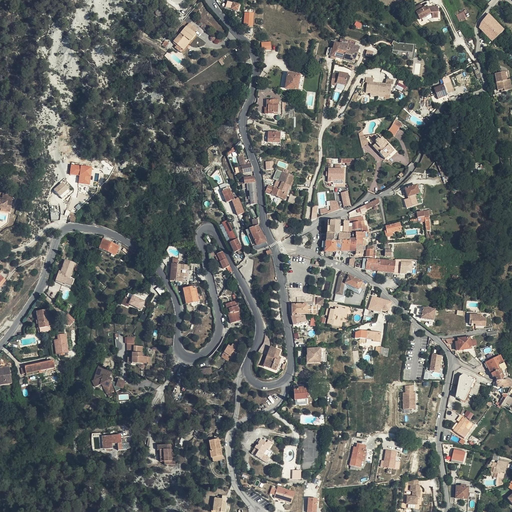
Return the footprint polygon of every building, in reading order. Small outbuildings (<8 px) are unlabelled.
[(438,6),(417,7),(418,17),(432,15),(433,18),(439,17),(438,6)] [(254,15),(246,14),(244,26),(252,27),(254,15)] [(190,15),(189,17),(188,18),(177,31),(179,33),(187,23),(191,17),(192,17),(190,15)] [(462,15),(456,17),(459,24),(465,21),(462,15)] [(503,31),(488,15),(481,23),(479,29),(482,32),(482,34),(486,42),(488,44),(491,41),(492,42),(503,31)] [(197,30),(190,24),(189,23),(189,24),(174,42),(184,50),(195,35),(194,33),(197,30)] [(398,45),(393,42),(394,51),(390,54),(395,58),(399,52),(407,53),(407,61),(413,62),(415,46),(398,45)] [(359,48),(354,47),(349,45),(341,45),(340,44),(334,43),(331,56),(354,64),(355,60),(345,57),(347,50),(357,53),(359,48)] [(355,60),(357,53),(347,50),(345,57),(355,60)] [(338,74),(333,74),(331,85),(336,86),(336,84),(345,86),(348,74),(338,72),(338,74)] [(507,81),(506,73),(505,72),(495,75),(498,91),(501,90),(504,89),(504,92),(511,90),(510,80),(507,81)] [(304,75),(299,74),(299,76),(289,75),(286,89),(297,90),(296,93),(301,93),(304,75)] [(374,78),(366,77),(365,83),(366,83),(365,94),(390,96),(391,87),(392,87),(393,81),(385,80),(384,84),(373,83),(374,78)] [(395,88),(403,92),(407,83),(399,80),(395,88)] [(451,82),(445,84),(448,91),(454,89),(451,82)] [(448,91),(445,84),(434,88),(438,100),(447,96),(446,92),(448,91)] [(278,114),(278,101),(267,101),(267,109),(268,109),(268,115),(274,115),(274,113),(278,114)] [(402,124),(396,119),(393,124),(400,128),(402,124)] [(400,128),(393,124),(391,127),(390,129),(388,130),(386,132),(394,137),(400,128)] [(277,133),(270,133),(269,133),(268,143),(280,144),(281,133),(277,133)] [(369,142),(385,160),(394,152),(378,134),(371,135),(365,136),(369,142)] [(359,137),(362,149),(369,142),(365,136),(359,137)] [(241,144),(240,143),(237,144),(227,155),(228,157),(241,144)] [(246,163),(244,158),(239,161),(241,167),(243,173),(252,171),(250,163),(250,161),(248,161),(248,163),(246,163)] [(78,184),(91,184),(92,165),(70,164),(70,175),(79,175),(78,184)] [(446,173),(442,164),(437,165),(441,175),(446,173)] [(343,170),(341,170),(336,169),(329,169),(329,173),(328,177),(328,182),(333,182),(333,184),(343,184),(343,170)] [(282,173),(279,181),(278,182),(281,183),(290,187),(290,186),(291,184),(294,177),(288,175),(282,173)] [(255,183),(254,177),(248,178),(247,176),(243,177),(243,181),(241,181),(241,184),(240,184),(240,185),(242,185),(249,184),(255,183)] [(256,188),(255,183),(249,184),(249,190),(251,205),(257,204),(257,197),(256,188)] [(290,187),(281,183),(278,190),(287,194),(288,192),(290,188),(290,187)] [(65,185),(57,192),(63,199),(71,192),(65,185)] [(273,188),(265,185),(265,192),(279,199),(282,200),(284,201),(286,202),(288,202),(294,204),(296,196),(291,194),(290,197),(286,196),(287,194),(278,190),(273,188)] [(406,190),(408,198),(419,195),(416,187),(406,190)] [(223,195),(225,200),(226,203),(232,201),(238,215),(243,213),(240,204),(238,199),(236,199),(235,197),(233,198),(229,189),(222,192),(223,195)] [(429,217),(432,216),(431,211),(417,214),(417,218),(424,217),(424,219),(429,218),(429,217)] [(417,218),(410,220),(411,223),(418,221),(419,223),(425,222),(427,241),(431,240),(429,218),(424,219),(424,217),(417,218)] [(340,228),(340,222),(327,222),(327,228),(333,228),(333,234),(338,235),(339,235),(339,234),(340,228)] [(352,226),(349,226),(349,235),(350,235),(350,234),(356,234),(361,233),(363,233),(361,226),(360,223),(352,224),(352,226)] [(238,255),(243,252),(241,249),(242,249),(229,224),(225,226),(227,231),(227,232),(233,242),(230,244),(234,252),(237,251),(238,255)] [(399,224),(388,227),(386,227),(387,230),(387,232),(387,234),(385,234),(386,238),(390,237),(389,233),(392,232),(401,230),(399,224)] [(256,244),(265,241),(257,225),(249,228),(256,244)] [(246,229),(252,246),(256,244),(249,228),(246,229)] [(327,228),(326,233),(326,242),(335,242),(338,242),(338,235),(333,234),(333,228),(327,228)] [(367,233),(363,233),(361,233),(356,234),(356,247),(363,247),(363,240),(366,240),(368,240),(368,233),(367,233)] [(343,234),(339,234),(339,235),(338,235),(338,242),(335,242),(335,252),(338,252),(341,252),(343,234)] [(350,235),(349,235),(343,234),(341,252),(350,252),(350,235)] [(119,247),(103,240),(99,249),(115,256),(119,247)] [(252,246),(254,250),(267,245),(265,241),(256,244),(252,246)] [(335,242),(326,242),(325,252),(335,252),(335,242)] [(355,252),(355,256),(362,256),(362,251),(366,251),(366,247),(363,247),(356,247),(355,247),(355,252)] [(220,262),(221,264),(223,269),(229,267),(222,253),(217,256),(221,262),(220,262)] [(370,260),(365,260),(356,260),(355,268),(365,270),(378,271),(379,261),(370,260)] [(75,264),(65,261),(61,272),(60,272),(56,281),(65,284),(67,278),(69,279),(75,264)] [(387,262),(379,261),(378,271),(378,272),(386,273),(387,262)] [(393,274),(394,263),(387,262),(386,273),(391,274),(393,274)] [(176,279),(175,281),(183,282),(183,278),(183,277),(181,277),(181,275),(180,275),(180,266),(178,266),(176,266),(176,279)] [(362,283),(341,273),(339,276),(335,295),(341,296),(344,284),(358,291),(362,283)] [(189,289),(188,286),(183,287),(186,304),(198,302),(196,289),(192,290),(192,288),(189,289)] [(161,296),(165,292),(160,287),(157,290),(161,296)] [(132,300),(126,298),(123,305),(128,307),(129,305),(141,310),(144,303),(133,298),(132,300)] [(231,319),(229,319),(231,324),(242,321),(236,302),(227,304),(230,313),(229,314),(231,319)] [(308,315),(307,305),(291,305),(291,315),(308,315)] [(317,315),(318,305),(316,305),(307,305),(308,315),(317,315)] [(343,318),(345,309),(338,308),(338,310),(335,309),(335,310),(327,309),(326,315),(329,316),(328,324),(342,327),(343,322),(340,322),(341,318),(343,318)] [(423,310),(417,310),(417,314),(422,315),(422,318),(433,320),(434,311),(431,311),(431,310),(427,309),(427,310),(423,309),(423,310)] [(48,311),(37,312),(40,332),(51,331),(48,311)] [(63,319),(69,326),(75,320),(69,313),(63,319)] [(411,327),(412,323),(394,313),(393,316),(411,327)] [(299,315),(291,317),(293,326),(306,322),(304,316),(299,317),(299,315)] [(475,325),(475,327),(485,328),(486,319),(480,319),(481,316),(470,315),(469,325),(471,325),(475,325)] [(381,333),(361,331),(360,337),(366,338),(366,340),(373,340),(373,342),(380,342),(381,333)] [(465,350),(463,338),(455,339),(456,351),(465,350)] [(127,353),(128,353),(132,353),(142,353),(142,347),(134,347),(134,339),(127,339),(127,353)] [(65,340),(60,341),(55,341),(57,355),(60,354),(60,357),(68,356),(65,340)] [(225,352),(232,357),(241,343),(237,340),(233,345),(231,348),(228,346),(225,352)] [(276,371),(280,361),(277,360),(278,357),(280,351),(271,347),(264,366),(276,371)] [(320,350),(308,350),(308,356),(307,356),(307,363),(320,362),(320,359),(320,350)] [(230,362),(232,357),(225,352),(221,357),(230,362)] [(434,370),(439,371),(441,358),(436,357),(436,356),(433,355),(430,371),(434,372),(434,370)] [(485,364),(488,368),(503,361),(501,356),(485,364)] [(468,363),(477,368),(481,365),(475,359),(474,357),(468,363)] [(53,361),(39,364),(41,373),(48,372),(48,369),(55,368),(53,361)] [(488,368),(491,374),(495,373),(499,371),(498,368),(504,365),(505,365),(503,361),(488,368)] [(41,373),(39,364),(25,367),(25,368),(21,369),(22,375),(27,373),(37,371),(37,374),(41,373)] [(497,377),(495,377),(495,379),(503,378),(501,372),(506,370),(504,365),(498,368),(499,371),(495,373),(497,377)] [(109,381),(110,378),(112,372),(104,370),(104,368),(99,366),(94,381),(92,382),(96,387),(100,385),(103,386),(105,391),(109,389),(112,393),(116,391),(116,392),(120,390),(119,388),(117,383),(111,381),(109,381)] [(9,368),(0,369),(0,384),(0,386),(12,384),(9,368)] [(463,375),(460,377),(456,398),(464,401),(474,380),(463,375)] [(118,380),(117,383),(119,388),(123,389),(125,382),(118,380)] [(502,381),(496,381),(498,388),(502,388),(503,395),(502,398),(499,403),(500,404),(498,407),(499,409),(500,408),(502,405),(507,396),(510,387),(511,387),(511,384),(510,381),(509,381),(502,381)] [(294,387),(295,400),(303,400),(307,399),(307,391),(305,391),(305,390),(303,390),(303,388),(299,388),(299,386),(294,387)] [(413,402),(417,401),(417,393),(415,393),(416,386),(407,386),(407,393),(405,393),(405,409),(413,409),(413,402)] [(487,400),(486,399),(481,396),(479,401),(484,405),(487,400)] [(464,415),(470,419),(473,414),(467,410),(464,415)] [(469,422),(463,418),(454,431),(460,435),(464,438),(473,426),(469,423),(469,422)] [(121,436),(102,438),(103,450),(113,449),(113,445),(118,444),(118,451),(131,450),(131,443),(132,443),(131,437),(121,438),(121,436)] [(218,440),(209,442),(211,451),(210,452),(211,459),(213,459),(213,462),(223,460),(218,440)] [(267,444),(261,440),(252,454),(266,463),(269,458),(264,455),(268,449),(272,444),(269,441),(267,444)] [(170,454),(174,456),(174,453),(172,453),(170,453),(170,449),(169,444),(164,445),(164,450),(170,454)] [(365,450),(366,450),(366,446),(357,444),(357,448),(354,447),(350,466),(361,468),(362,462),(365,450)] [(165,461),(174,460),(174,456),(170,454),(164,450),(165,461)] [(397,451),(385,450),(384,461),(381,460),(380,467),(395,469),(397,451)] [(463,462),(465,453),(454,450),(452,460),(463,462)] [(498,473),(497,477),(503,479),(506,463),(498,461),(497,463),(496,468),(494,467),(493,472),(498,473)] [(497,477),(495,489),(501,487),(503,479),(497,477)] [(417,487),(417,480),(409,481),(409,486),(411,486),(411,492),(413,492),(413,498),(407,498),(407,505),(417,505),(417,498),(420,498),(420,494),(418,494),(419,491),(419,487),(417,487)] [(457,498),(467,498),(467,488),(466,488),(466,485),(460,485),(460,488),(457,487),(457,498)] [(277,489),(272,487),(270,493),(275,495),(274,498),(291,504),(295,492),(278,486),(277,489)] [(316,511),(317,498),(308,497),(307,511),(316,511)] [(216,511),(218,511),(225,511),(226,500),(214,499),(213,511),(216,511)]
